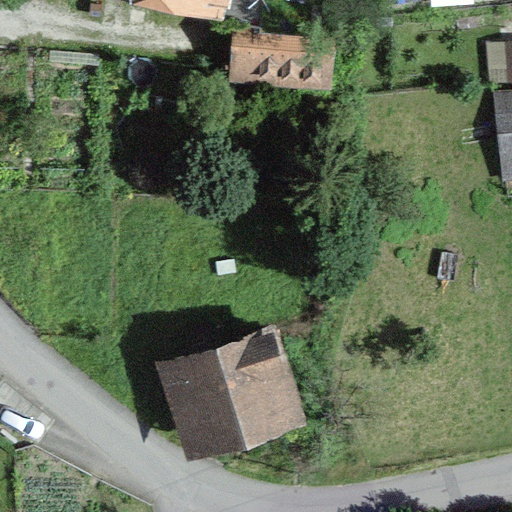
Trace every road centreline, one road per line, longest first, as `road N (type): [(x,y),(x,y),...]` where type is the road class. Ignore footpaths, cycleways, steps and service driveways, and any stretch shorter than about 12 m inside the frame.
road 1 (unclassified): [(236,511),(74,404),(0,327)]
road 2 (unclassified): [(511,478),(356,509),(276,511)]
